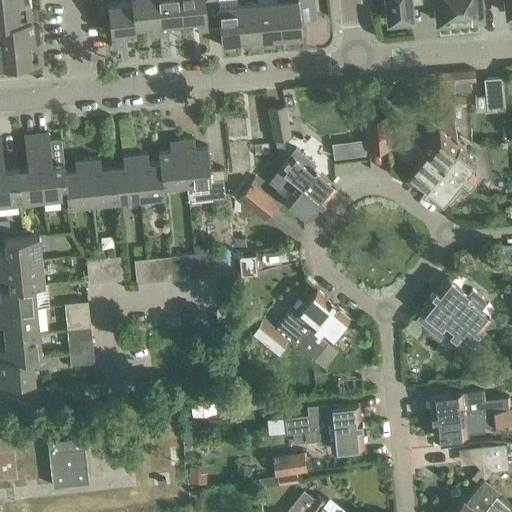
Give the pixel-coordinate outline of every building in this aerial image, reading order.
[(0,0),(0,51),(5,51),(41,47),(39,25),(33,25),(31,4),(30,4),(29,0),(0,0)] [(121,35),(135,33),(131,0),(125,0),(108,2),(112,45),(122,44),(121,35)] [(150,32),(160,31),(156,0),(131,0),(135,33),(136,33),(136,24),(149,23),(150,32)] [(168,21),(183,19),(180,0),(156,0),(160,31),(169,30),(168,21)] [(180,0),(183,19),(197,18),(198,26),(208,25),(207,7),(206,0),(180,0)] [(206,0),(207,7),(208,25),(209,31),(221,30),(222,45),(234,44),(234,39),(243,38),(239,3),(219,5),(218,0),(206,0)] [(278,0),(267,0),(258,1),(262,41),(274,40),(273,35),(282,34),(278,0)] [(278,0),(282,34),(307,32),(305,18),(316,17),(314,0),(278,0)] [(383,0),(384,0),(386,0),(387,0),(389,19),(394,19),(394,22),(407,21),(407,18),(412,17),(410,0),(383,0)] [(435,0),(438,20),(443,19),(443,23),(460,21),(458,0),(435,0)] [(458,0),(460,21),(478,19),(477,16),(482,15),(480,0),(458,0)] [(251,42),(262,41),(258,1),(239,3),(243,38),(251,38),(251,42)] [(453,70),(455,92),(471,90),(470,80),(476,79),(475,68),(453,70)] [(455,92),(453,70),(439,71),(441,91),(439,126),(454,140),(457,143),(457,138),(455,123),(455,92)] [(487,110),(506,108),(503,75),(484,76),(487,110)] [(291,136),(285,103),(269,105),(275,138),(291,136)] [(390,146),(387,113),(366,115),(369,148),(390,146)] [(406,177),(422,190),(459,145),(457,143),(454,140),(439,126),(421,148),(426,152),(406,177)] [(69,202),(66,169),(65,159),(62,136),(50,137),(49,131),(37,132),(44,196),(67,194),(67,203),(69,202)] [(28,163),(16,165),(20,199),(44,196),(37,132),(24,134),(28,163)] [(2,136),(0,136),(0,200),(20,199),(16,165),(5,166),(2,136)] [(227,192),(225,176),(211,177),(210,167),(208,144),(196,145),(195,136),(182,137),(187,180),(189,196),(213,193),(227,192)] [(159,149),(160,158),(161,158),(163,183),(187,180),(182,137),(169,139),(170,148),(159,149)] [(342,141),(344,158),(368,155),(366,138),(342,141)] [(459,145),(423,190),(439,203),(445,195),(450,199),(463,183),(466,185),(476,172),(469,166),(475,158),(459,145)] [(280,166),(322,200),(336,183),(312,165),(315,161),(296,146),(280,166)] [(161,158),(160,158),(149,160),(148,151),(135,152),(140,195),(164,192),(163,183),(161,158)] [(124,162),(113,164),(116,197),(140,195),(135,152),(123,153),(124,162)] [(116,197),(113,164),(101,165),(100,156),(88,157),(92,200),(116,197)] [(76,167),(66,169),(69,202),(92,200),(88,157),(75,158),(76,167)] [(224,166),(210,167),(211,177),(225,176),(224,166)] [(322,200),(280,166),(269,180),(277,186),(276,188),(286,196),(285,196),(310,216),(322,200)] [(277,201),(251,180),(239,196),(265,216),(277,201)] [(9,219),(0,220),(1,231),(11,230),(9,219)] [(0,248),(0,261),(42,257),(39,233),(5,236),(7,248),(0,248)] [(246,244),(245,236),(235,237),(236,246),(246,244)] [(182,253),(183,265),(196,263),(195,251),(182,253)] [(255,253),(240,254),(241,272),(256,271),(255,253)] [(98,256),(100,268),(113,267),(111,255),(98,256)] [(146,257),(148,268),(160,267),(159,255),(146,257)] [(44,281),(42,257),(0,261),(0,274),(9,273),(10,284),(10,285),(35,282),(44,281)] [(196,263),(183,265),(185,276),(197,275),(196,263)] [(113,267),(100,268),(101,280),(114,278),(113,267)] [(162,279),(160,267),(148,268),(149,280),(162,279)] [(447,274),(434,290),(480,328),(498,322),(500,320),(482,306),(486,302),(485,295),(473,286),(469,292),(447,274)] [(0,297),(0,309),(37,306),(35,282),(10,285),(10,284),(0,285),(2,297),(0,297)] [(305,335),(333,300),(317,287),(298,311),(291,306),(287,311),(283,311),(283,316),(277,324),(263,313),(248,332),(274,353),(287,337),(296,344),(303,334),(305,335)] [(480,328),(434,290),(421,306),(434,317),(426,327),(440,338),(447,329),(456,336),(457,335),(467,343),(471,338),(480,328)] [(341,352),(327,341),(349,313),(333,300),(305,335),(303,334),(296,344),(313,358),(327,369),(341,352)] [(77,302),(78,315),(90,313),(89,301),(77,302)] [(66,316),(78,315),(77,302),(65,303),(66,316)] [(40,330),(37,306),(0,309),(0,322),(4,322),(5,334),(40,330)] [(0,345),(0,358),(42,354),(40,330),(5,334),(7,345),(0,345)] [(92,336),(81,338),(82,350),(94,349),(92,336)] [(82,350),(81,338),(69,339),(70,352),(82,350)] [(42,354),(0,358),(0,382),(35,379),(33,355),(42,354)] [(250,384),(264,383),(262,360),(256,361),(255,361),(247,362),(250,384)] [(430,394),(432,413),(509,406),(508,395),(485,397),(484,388),(430,394)] [(224,397),(226,410),(260,407),(258,393),(224,397)] [(306,427),(361,421),(359,402),(328,405),(328,401),(307,403),(308,412),(285,415),(287,429),(306,427)] [(511,406),(509,406),(432,413),(435,435),(466,431),(485,429),(484,424),(511,421),(511,406)] [(361,421),(306,427),(306,439),(331,436),(333,446),(363,442),(361,421)] [(185,439),(196,438),(195,423),(184,424),(185,439)] [(48,438),(54,484),(89,480),(84,434),(48,438)] [(452,511),(480,511),(489,501),(495,491),(498,494),(501,490),(486,478),(493,470),(510,468),(506,440),(488,442),(489,455),(472,477),(485,488),(472,504),(464,498),(461,502),(452,511)] [(107,451),(108,475),(128,473),(127,450),(107,451)] [(305,450),(273,455),(275,473),(276,473),(298,470),(307,468),(305,450)] [(298,470),(276,473),(275,473),(260,476),(261,486),(278,483),(299,480),(298,470)] [(303,511),(309,505),(317,511),(349,511),(348,511),(346,511),(334,511),(324,504),(327,501),(318,494),(315,497),(306,490),(288,511),(303,511)] [(511,511),(511,506),(498,494),(495,491),(489,501),(480,511),(511,511)]
